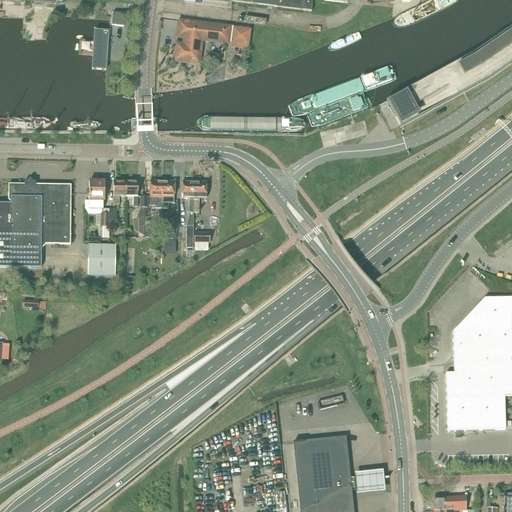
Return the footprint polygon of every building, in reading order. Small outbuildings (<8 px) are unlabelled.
[(347,0),(231,0),(231,4),(307,14),(308,0),(316,0),(347,4),(347,0)] [(125,14),(113,13),(112,26),(124,27),(125,14)] [(23,20),(0,18),(0,82),(35,84),(38,40),(21,39),(23,20)] [(98,65),(106,66),(107,37),(106,27),(104,19),(102,19),(98,27),(97,37),(98,65)] [(230,29),(179,22),(177,38),(184,39),(185,41),(185,44),(183,46),(178,45),(176,47),(174,62),(198,65),(200,48),(199,48),(200,41),(204,41),(206,43),(208,43),(211,42),(228,44),(230,29)] [(511,27),(474,54),(386,102),(400,127),(489,79),(511,63),(511,27)] [(249,46),(251,31),(235,29),(233,44),(249,46)] [(11,200),(11,204),(0,204),(0,268),(41,269),(41,245),(70,245),(71,186),(38,185),(38,183),(36,183),(34,181),(31,181),(29,183),(27,183),(27,185),(8,185),(8,200),(11,200)] [(89,182),(89,202),(89,210),(102,210),(102,202),(105,202),(105,182),(89,182)] [(126,197),(126,182),(114,182),(114,205),(119,205),(119,197),(126,197)] [(138,182),(126,182),(126,197),(133,197),(133,207),(138,207),(138,182)] [(162,209),(162,182),(150,182),(150,198),(157,198),(157,199),(159,200),(159,203),(156,203),(156,209),(162,209)] [(168,209),(169,203),(174,203),(174,183),(162,182),(162,209),(168,209)] [(194,213),(195,183),(183,183),(182,199),(189,199),(188,213),(194,213)] [(206,183),(195,183),(194,213),(199,213),(199,199),(206,199),(206,183)] [(140,198),(140,211),(139,214),(138,226),(145,227),(145,209),(147,209),(147,198),(141,197),(140,198)] [(100,227),(101,227),(108,227),(109,227),(109,214),(100,214),(100,227)] [(209,244),(209,234),(194,233),(193,243),(209,244)] [(88,245),(87,277),(115,277),(116,246),(88,245)] [(454,358),(455,374),(446,374),(447,432),(505,430),(504,398),(511,397),(511,298),(484,299),(453,333),(453,358),(454,358)] [(37,312),(38,302),(23,301),(22,308),(31,309),(31,311),(37,312)] [(353,511),(351,491),(350,479),(346,438),(293,443),(300,511),(353,511)] [(353,474),(355,494),(357,494),(368,493),(379,492),(382,491),(380,472),(377,472),(366,473),(356,474),(353,474)] [(433,498),(433,511),(465,511),(465,496),(433,498)]
